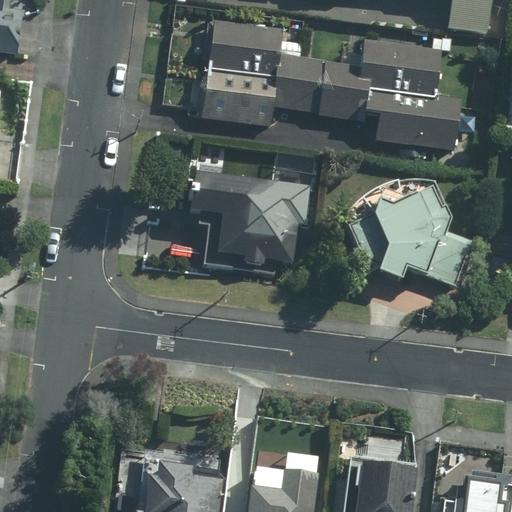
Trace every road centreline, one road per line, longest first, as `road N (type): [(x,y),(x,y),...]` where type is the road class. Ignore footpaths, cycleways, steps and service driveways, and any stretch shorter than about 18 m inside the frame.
road 1 (residential): [(511,379),(63,321)]
road 2 (residential): [(104,0),(63,321)]
road 3 (residential): [(63,321),(40,511)]
